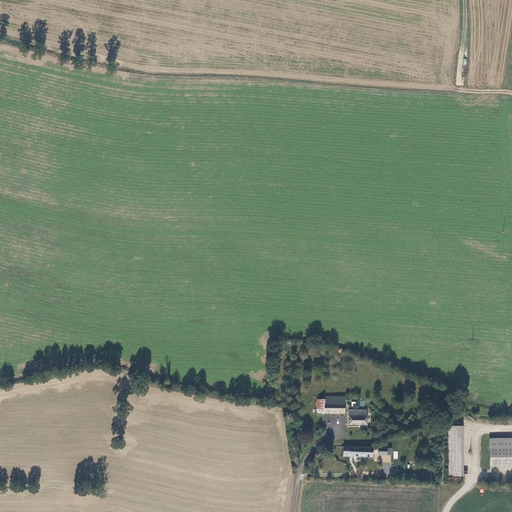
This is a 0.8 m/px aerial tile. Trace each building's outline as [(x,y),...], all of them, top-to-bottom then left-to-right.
[(345,411),(344,395),(325,396),(325,399),(317,399),(317,412),(345,411)] [(350,423),(367,423),(367,409),(350,409),(350,423)] [(464,476),(463,426),(448,426),(449,477),(464,476)] [(511,437),(491,437),(491,446),(511,446),(511,437)] [(343,446),(343,455),(374,456),(374,447),(343,446)] [(511,446),(491,446),(491,464),(511,463),(511,446)] [(388,447),(378,447),(378,455),(387,455),(391,455),(391,448),(388,448),(388,447)]
